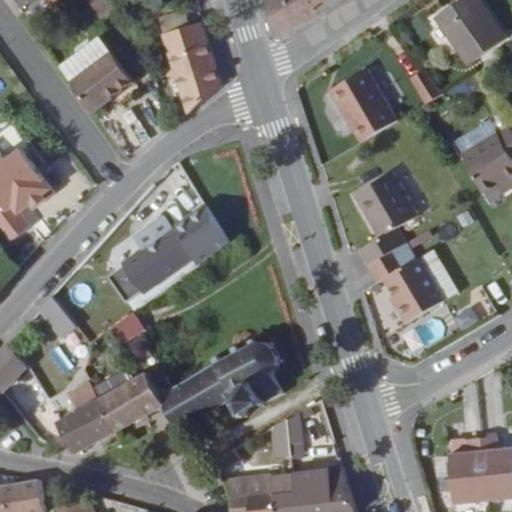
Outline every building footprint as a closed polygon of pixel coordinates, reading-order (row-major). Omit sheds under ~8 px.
[(289,36),(341,0),(267,0),(278,31),(289,36)] [(498,37),(475,0),(448,0),(433,9),(465,58),(498,37)] [(160,24),(165,38),(191,29),(186,15),(160,24)] [(223,87),(203,24),(202,25),(191,29),(165,38),(189,112),(191,116),(223,87)] [(116,53),(74,84),(92,110),(96,115),(138,85),(116,53)] [(361,146),(398,124),(367,71),(330,93),(361,146)] [(444,98),(427,73),(415,81),(431,105),(444,98)] [(478,77),(462,87),(470,100),(485,91),(478,77)] [(511,136),(509,131),(461,159),(485,200),(499,192),(502,197),(511,193),(511,191),(511,136)] [(0,226),(14,245),(19,242),(20,244),(32,235),(30,233),(35,230),(20,210),(29,203),(37,214),(60,197),(26,153),(11,164),(7,158),(0,163),(0,226)] [(360,252),(368,266),(395,251),(407,244),(399,229),(417,218),(393,175),(355,197),(379,241),(360,252)] [(29,203),(20,210),(25,217),(34,210),(29,203)] [(194,257),(177,232),(128,267),(146,293),(194,257)] [(395,251),(368,266),(379,285),(386,281),(394,295),(402,308),(397,310),(406,325),(443,303),(419,262),(406,269),(395,251)] [(433,254),(419,262),(443,303),(457,295),(433,254)] [(82,307),(67,285),(57,296),(69,315),(82,307)] [(402,308),(394,295),(390,298),(397,310),(402,308)] [(256,343),(255,339),(249,342),(252,347),(242,352),(240,344),(233,348),(235,355),(223,361),(220,355),(213,360),(216,365),(173,393),(162,400),(167,409),(180,433),(224,408),(233,424),(243,419),(249,420),(248,412),(260,406),(269,410),(268,405),(286,396),(275,377),(281,366),(285,366),(285,360),(281,360),(280,354),(276,348),(277,346),(273,343),(271,346),(256,343)] [(49,354),(66,371),(76,362),(59,344),(49,354)] [(30,368),(11,347),(0,358),(0,390),(4,396),(30,368)] [(82,380),(74,366),(56,378),(64,391),(82,380)] [(162,400),(173,393),(162,371),(102,404),(121,432),(167,409),(162,400)] [(129,375),(103,389),(109,400),(136,385),(129,375)] [(103,389),(96,394),(102,404),(109,400),(103,389)] [(121,432),(102,404),(62,426),(81,454),(121,432)] [(311,409),(299,415),(301,432),(313,431),(311,409)] [(292,431),(294,463),(304,462),(301,432),(299,415),(291,420),(292,431)] [(291,420),(281,425),(292,431),(291,420)] [(482,441),(488,503),(511,500),(511,450),(498,452),(497,440),(482,441)] [(488,503),(482,441),(467,443),(468,455),(450,456),(455,506),(488,503)] [(245,460),(238,448),(214,461),(220,473),(245,460)] [(296,476),(295,471),(224,479),(228,487),(249,483),(251,493),(276,490),(275,480),(296,476)] [(358,511),(345,471),(296,476),(297,495),(276,497),(278,511),(358,511)] [(297,495),(296,476),(275,480),(276,490),(251,493),(249,483),(228,487),(234,499),(235,511),(278,511),(276,497),(297,495)] [(47,511),(41,482),(0,490),(0,511),(47,511)]
